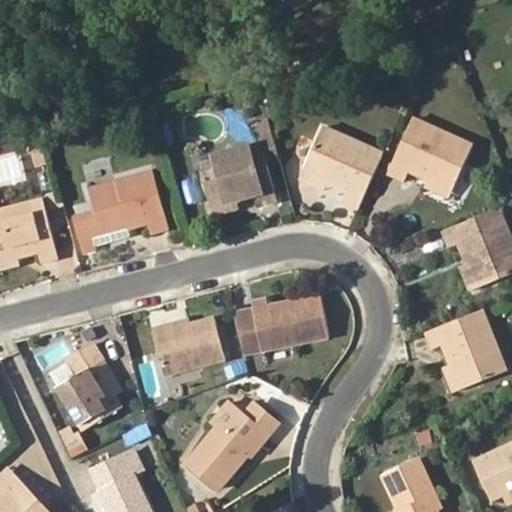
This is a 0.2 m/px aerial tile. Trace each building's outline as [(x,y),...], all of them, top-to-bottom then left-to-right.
[(431,180),(455,191),(474,146),(416,120),(391,175),(408,183),(412,172),(423,177),(425,174),(433,177),(431,180)] [(258,129),(268,165),(280,162),(270,125),(258,129)] [(360,209),(384,154),(325,128),(306,171),(329,182),(331,178),(339,183),(338,187),(348,192),(344,202),(360,209)] [(218,170),(203,174),(212,206),(238,199),(237,197),(245,194),(246,197),(258,194),(261,205),(278,201),(262,143),(214,157),(218,170)] [(0,185),(21,183),(17,155),(0,157),(0,185)] [(105,240),(103,232),(129,225),(127,222),(136,220),(137,224),(149,221),(152,230),(168,226),(154,169),(90,185),(98,213),(75,219),(82,246),(105,240)] [(329,182),(306,171),(302,180),(326,190),(329,182)] [(329,182),(338,187),(339,183),(331,178),(329,182)] [(452,198),(455,191),(431,180),(428,188),(452,198)] [(41,249),(44,259),(60,256),(45,198),(0,208),(0,258),(20,254),(19,250),(27,248),(28,252),(41,249)] [(214,213),(240,207),(238,199),(212,206),(214,213)] [(511,273),(511,240),(498,208),(444,231),(451,246),(459,242),(464,254),(469,252),(472,260),(468,262),(479,287),(511,273)] [(129,225),(103,232),(105,240),(131,233),(129,225)] [(469,252),(464,254),(468,262),(472,260),(469,252)] [(20,254),(0,258),(0,266),(21,262),(20,254)] [(471,290),(479,287),(468,262),(460,266),(471,290)] [(254,302),(264,349),(331,335),(323,296),(271,305),(270,299),(254,302)] [(481,310),(426,332),(433,349),(444,344),(448,355),(451,354),(454,362),(451,363),(461,388),(506,370),(481,310)] [(189,318),(169,323),(171,331),(191,326),(189,318)] [(171,331),(169,323),(153,328),(165,374),(226,358),(216,320),(191,326),(171,331)] [(78,376),(61,387),(85,428),(122,406),(97,365),(106,359),(97,345),(69,360),(78,376)] [(55,387),(72,374),(63,363),(47,376),(55,387)] [(453,391),(461,388),(451,363),(443,367),(453,391)] [(261,429),(269,435),(279,421),(256,403),(246,414),(230,401),(214,420),(221,425),(191,462),(222,488),(251,451),(252,450),(248,446),(261,429)] [(121,435),(127,449),(153,439),(147,425),(121,435)] [(75,456),(89,450),(81,433),(77,435),(73,428),(63,433),(75,456)] [(254,454),(269,435),(261,429),(248,446),(252,450),(251,451),(254,454)] [(505,494),(511,490),(511,444),(475,461),(493,499),(505,494)] [(99,490),(108,511),(152,511),(134,474),(144,469),(136,451),(94,470),(103,488),(99,490)] [(434,500),(439,498),(420,459),(386,474),(401,510),(396,511),(439,511),(437,508),(434,500)] [(16,479),(6,468),(0,473),(0,511),(47,511),(44,509),(41,511),(39,511),(12,483),(16,479)] [(41,511),(44,509),(16,479),(12,483),(39,511),(41,511)] [(442,506),(439,498),(434,500),(437,508),(442,506)]
